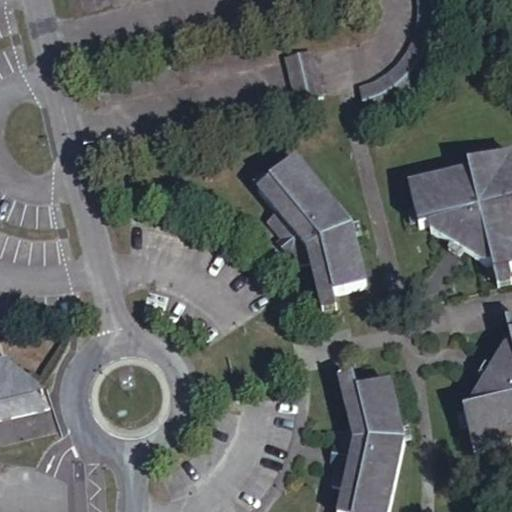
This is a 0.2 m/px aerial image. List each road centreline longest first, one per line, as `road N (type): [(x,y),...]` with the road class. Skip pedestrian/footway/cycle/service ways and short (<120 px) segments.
road 1 (unclassified): [(122,342),(40,0)]
road 2 (unclassified): [(136,451),(169,438),(187,407),(187,389),(172,357),(140,341),(122,342)]
road 3 (unclassified): [(122,342),(84,370),(78,401),(90,431),(136,451)]
